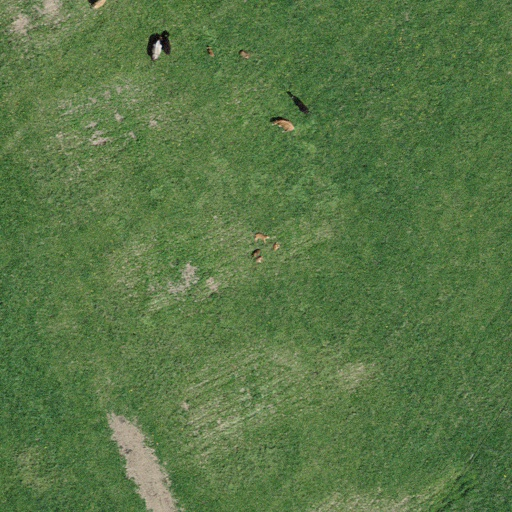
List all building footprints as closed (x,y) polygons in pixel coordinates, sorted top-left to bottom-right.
[(0,27),(29,10),(22,0),(3,0),(0,2),(0,27)] [(39,20),(0,32),(0,87),(55,70),(39,20)] [(85,129),(26,167),(68,230),(126,192),(85,129)] [(133,356),(194,327),(160,256),(98,285),(133,356)] [(239,387),(179,423),(217,484),(276,448),(239,387)]
